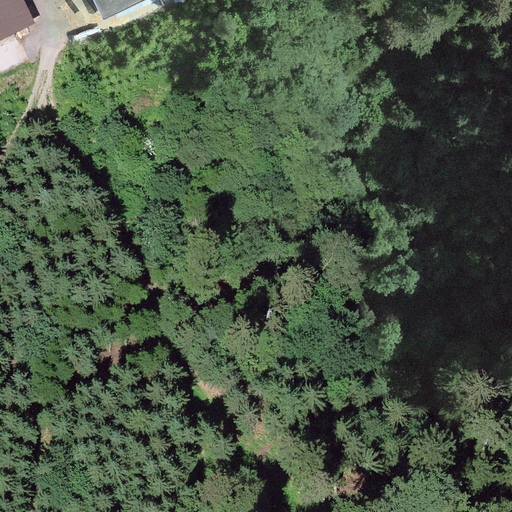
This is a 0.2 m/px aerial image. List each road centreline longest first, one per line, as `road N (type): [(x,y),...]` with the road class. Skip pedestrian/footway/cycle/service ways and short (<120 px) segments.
road 1 (track): [(37,93),(154,302),(196,439),(197,511)]
road 2 (track): [(0,160),(27,119),(55,21)]
